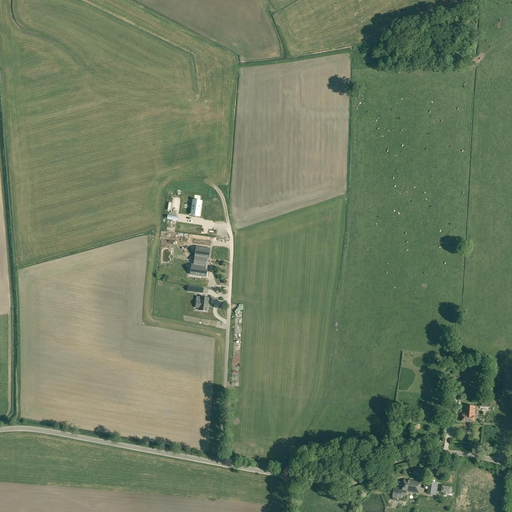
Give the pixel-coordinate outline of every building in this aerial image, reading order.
[(190,216),(199,217),(201,200),(192,199),(190,216)] [(180,239),(165,237),(161,273),(176,275),(180,239)] [(194,261),(206,262),(206,258),(208,258),(209,248),(195,247),(194,261)] [(206,262),(194,261),(194,265),(191,264),(191,269),(192,269),(191,274),(207,275),(207,272),(205,272),(206,262)] [(199,310),(207,311),(208,298),(201,298),(199,310)] [(461,421),(474,422),(475,406),(464,405),(463,415),(462,415),(461,421)] [(413,476),(420,477),(422,469),(414,468),(413,476)] [(422,477),(431,478),(432,470),(424,469),(422,477)] [(393,500),(398,501),(400,500),(400,498),(400,495),(405,496),(406,491),(418,493),(419,482),(403,479),(401,490),(393,489),(392,497),(393,497),(393,499),(393,500)] [(427,494),(435,495),(437,483),(429,481),(427,494)]
